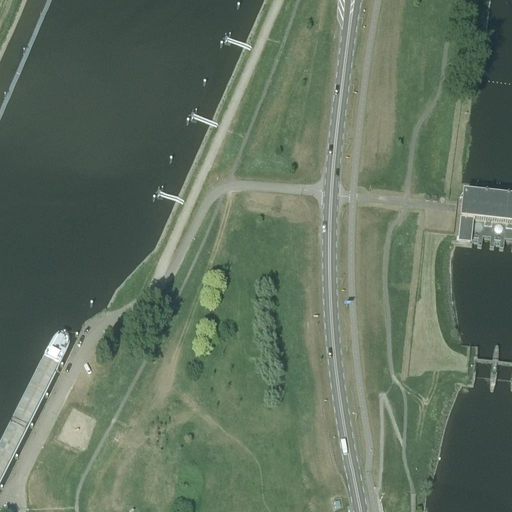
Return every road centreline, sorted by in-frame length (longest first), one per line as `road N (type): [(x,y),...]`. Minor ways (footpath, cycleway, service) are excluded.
road 1 (unclassified): [(278,0),(153,290)]
road 2 (unclassified): [(11,510),(20,473),(92,330),(153,290)]
road 3 (primary): [(328,245),(337,394),(359,511)]
road 4 (unclassified): [(153,290),(213,192),(245,185),(327,193)]
road 5 (primary): [(352,8),(336,133)]
